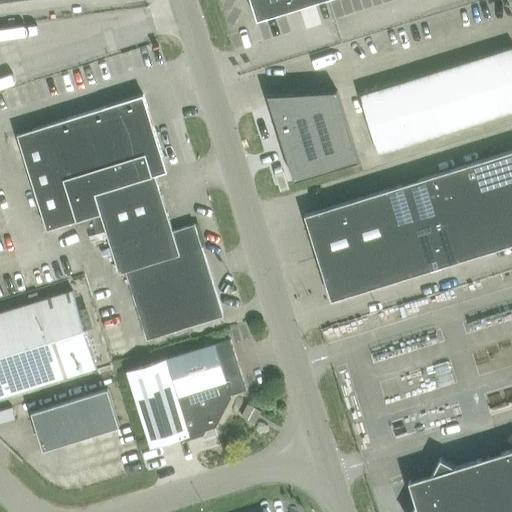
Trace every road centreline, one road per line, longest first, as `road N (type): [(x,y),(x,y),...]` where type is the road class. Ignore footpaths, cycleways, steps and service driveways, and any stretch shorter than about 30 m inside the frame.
road 1 (unclassified): [(320,450),(181,0)]
road 2 (unclassified): [(124,511),(320,450)]
